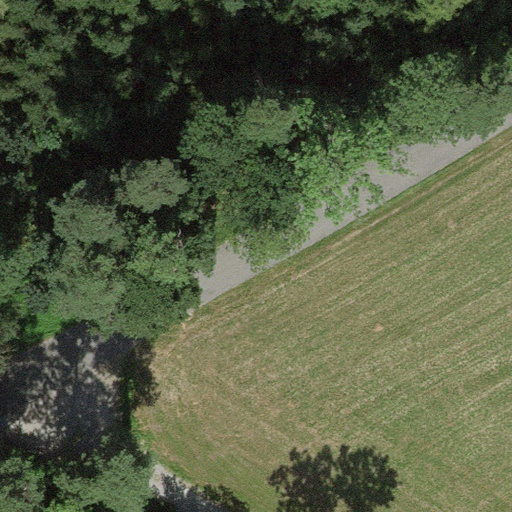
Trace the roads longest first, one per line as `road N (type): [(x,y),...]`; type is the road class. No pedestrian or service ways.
road 1 (unclassified): [(511,103),(0,410)]
road 2 (track): [(38,390),(209,511)]
